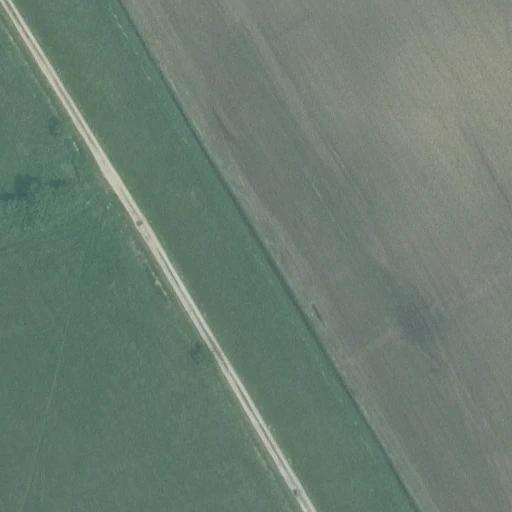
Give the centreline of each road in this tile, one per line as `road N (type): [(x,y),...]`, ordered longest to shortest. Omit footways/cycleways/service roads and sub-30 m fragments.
road 1 (track): [(310,511),(107,172)]
road 2 (track): [(107,172),(0,0)]
